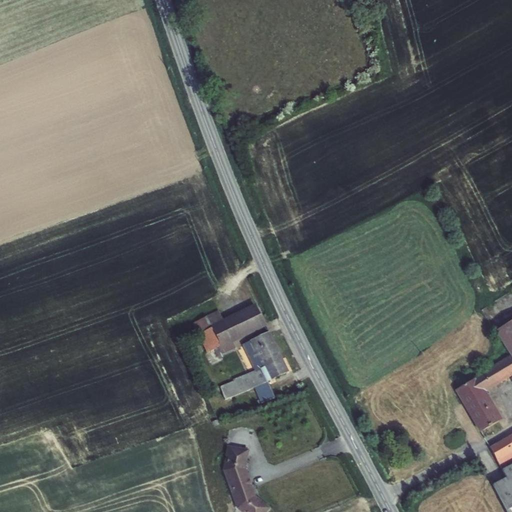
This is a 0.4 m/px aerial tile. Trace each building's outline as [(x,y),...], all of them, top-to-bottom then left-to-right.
[(224,323),(214,328),(220,343),(263,323),(256,308),(224,323)] [(207,317),(212,328),(214,328),(224,323),(219,311),(207,317)] [(212,328),(207,317),(193,323),(205,350),(220,343),(214,328),(212,328)] [(483,438),(502,425),(486,399),(511,383),(511,327),(481,346),(496,372),(457,397),(483,438)] [(251,341),(263,367),(280,358),(268,334),(251,341)] [(235,381),(220,388),(225,401),(254,389),(261,404),(273,398),(267,382),(287,373),(280,358),(263,367),(235,381)] [(511,443),(494,456),(505,474),(505,473),(511,469),(511,443)] [(207,451),(221,455),(223,447),(209,444),(207,451)] [(244,472),(249,454),(230,449),(224,473),(239,510),(241,511),(268,511),(270,509),(255,499),(244,472)] [(510,486),(498,493),(508,511),(511,511),(511,474),(506,478),(510,486)]
